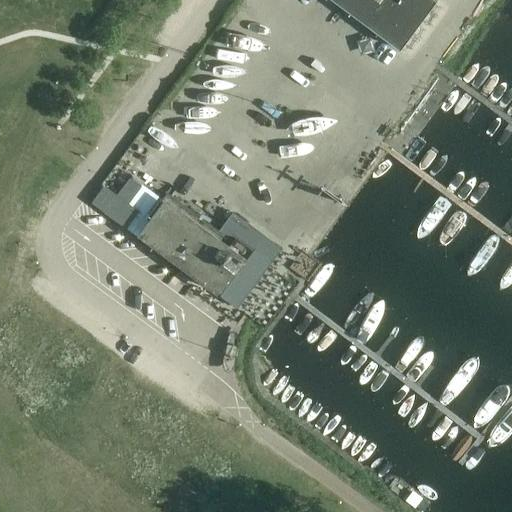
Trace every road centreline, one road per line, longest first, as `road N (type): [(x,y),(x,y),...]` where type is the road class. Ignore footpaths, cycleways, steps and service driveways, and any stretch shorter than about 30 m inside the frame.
road 1 (unclassified): [(377,511),(58,273),(47,254),(50,232),(90,165),(215,0)]
road 2 (unknown): [(407,111),(294,267)]
road 3 (unknown): [(259,0),(407,111)]
road 4 (unknown): [(475,0),(407,111)]
